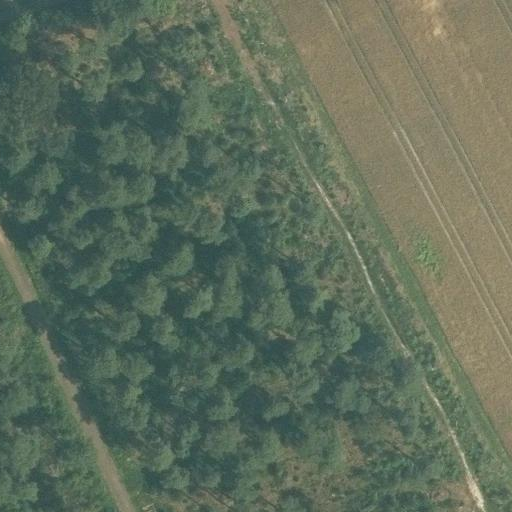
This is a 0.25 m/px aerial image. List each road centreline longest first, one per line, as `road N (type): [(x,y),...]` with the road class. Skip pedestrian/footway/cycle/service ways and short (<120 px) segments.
road 1 (track): [(239,0),(493,511)]
road 2 (track): [(146,511),(0,197)]
road 3 (track): [(0,158),(280,87)]
